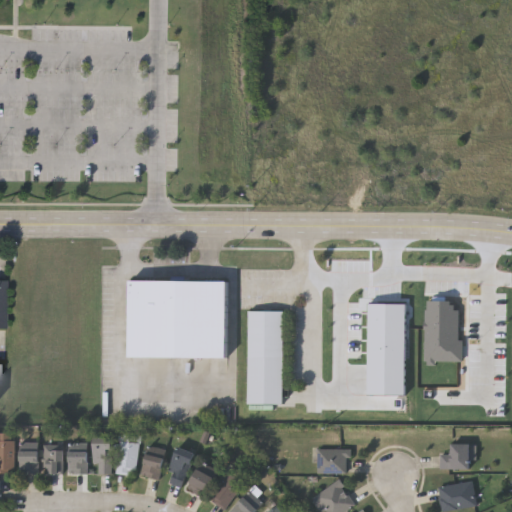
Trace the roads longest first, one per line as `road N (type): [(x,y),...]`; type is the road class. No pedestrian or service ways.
road 1 (secondary): [(511,226),(402,218),(0,218)]
road 2 (secondary): [(0,231),(511,241)]
road 3 (residential): [(162,511),(133,503),(22,500)]
